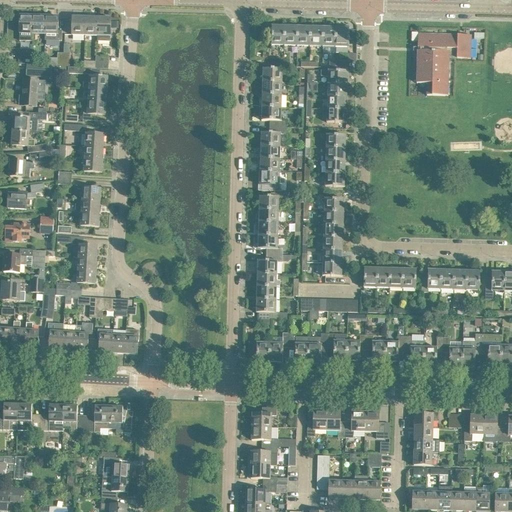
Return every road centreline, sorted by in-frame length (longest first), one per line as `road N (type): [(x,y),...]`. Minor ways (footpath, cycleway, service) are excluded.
road 1 (residential): [(152,381),(155,303),(117,253),(133,0)]
road 2 (residential): [(231,385),(243,2)]
road 3 (residential): [(511,251),(366,243),(367,6)]
road 4 (tertiary): [(152,381),(0,371)]
road 5 (residential): [(144,511),(152,381)]
road 6 (residential): [(227,511),(231,385)]
road 7 (unclassified): [(367,6),(243,2)]
road 8 (residential): [(307,508),(301,387)]
road 9 (unclassified): [(488,8),(367,6)]
